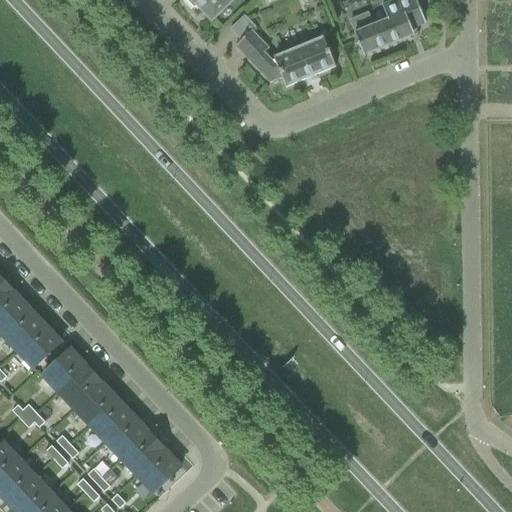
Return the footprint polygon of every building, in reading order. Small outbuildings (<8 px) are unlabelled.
[(185,0),(193,9),(196,6),(211,22),(232,2),(231,1),(231,0),(185,0)] [(363,57),(410,37),(413,36),(411,30),(425,24),(415,0),(398,0),(394,2),(381,7),(387,21),(372,27),(367,15),(350,22),(355,34),(354,35),(355,38),(363,57)] [(335,68),(327,50),(323,38),(273,59),(275,64),(274,64),(264,54),(267,50),(251,32),(235,47),(269,84),(281,79),(285,89),(335,68)] [(0,305),(13,293),(0,278),(0,305)] [(0,335),(0,336),(28,310),(13,293),(0,305),(0,335)] [(16,353),(44,326),(28,310),(0,336),(16,353)] [(60,344),(44,326),(16,353),(32,370),(60,344)] [(58,395),(86,368),(70,351),(42,377),(58,395)] [(74,411),(102,385),(86,368),(58,395),(74,411)] [(89,428),(117,401),(102,385),(74,411),(89,428)] [(105,445),(133,418),(117,401),(89,428),(105,445)] [(28,406),(22,412),(26,416),(30,421),(36,415),(28,406)] [(26,416),(22,412),(17,407),(11,412),(20,421),(26,416)] [(45,424),(36,415),(30,421),(34,425),(39,430),(45,424)] [(34,425),(30,421),(26,416),(20,421),(28,430),(34,425)] [(121,461),(149,435),(133,418),(105,445),(121,461)] [(136,478),(164,451),(165,451),(149,434),(149,435),(121,461),(136,478)] [(70,446),(62,437),(56,443),(64,452),(70,446)] [(0,480),(20,462),(4,445),(0,448),(0,480)] [(78,455),(70,446),(64,452),(72,461),(78,455)] [(45,453),(53,462),(59,456),(51,447),(45,453)] [(181,468),(164,451),(136,478),(152,495),(181,468)] [(68,465),(59,456),(53,462),(62,471),(68,465)] [(35,479),(20,462),(0,480),(0,497),(7,505),(35,479)] [(101,480),(93,471),(87,476),(95,485),(101,480)] [(13,511),(33,511),(51,495),(35,479),(7,505),(13,511)] [(109,488),(101,480),(95,485),(103,494),(109,488)] [(76,486),(85,495),(91,489),(82,481),(76,486)] [(99,498),(91,489),(85,495),(93,504),(99,498)] [(66,511),(67,511),(51,495),(33,511),(66,511)] [(119,510),(125,505),(117,496),(111,502),(119,510)]
